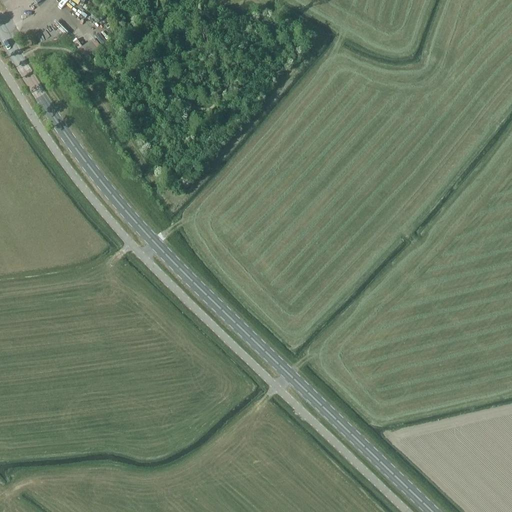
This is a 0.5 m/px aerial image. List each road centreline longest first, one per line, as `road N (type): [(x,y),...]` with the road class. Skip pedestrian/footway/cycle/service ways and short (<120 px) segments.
road 1 (primary): [(158,244),(68,138),(0,28)]
road 2 (unclassified): [(144,258),(81,188),(0,67)]
road 3 (primary): [(432,511),(292,375)]
road 4 (unclassified): [(278,393),(144,258)]
road 5 (primary): [(292,375),(158,244)]
road 6 (unclassified): [(404,511),(278,393)]
